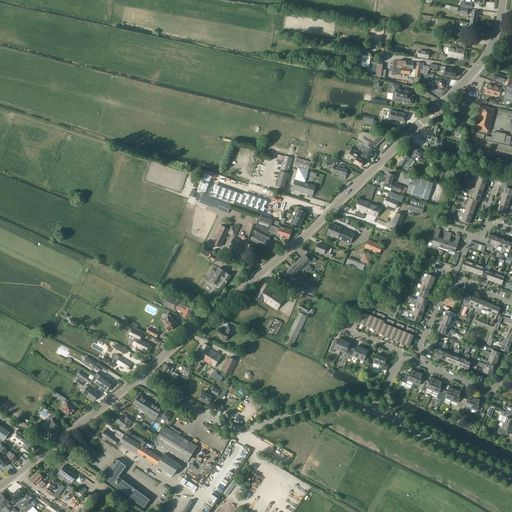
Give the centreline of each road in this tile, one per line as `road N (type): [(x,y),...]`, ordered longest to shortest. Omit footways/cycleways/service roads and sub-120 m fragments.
road 1 (tertiary): [(136,378),(290,249),(479,66)]
road 2 (tertiary): [(373,410),(337,401),(241,431),(136,378)]
road 3 (tertiary): [(0,485),(136,378)]
road 4 (tertiary): [(511,476),(373,410)]
